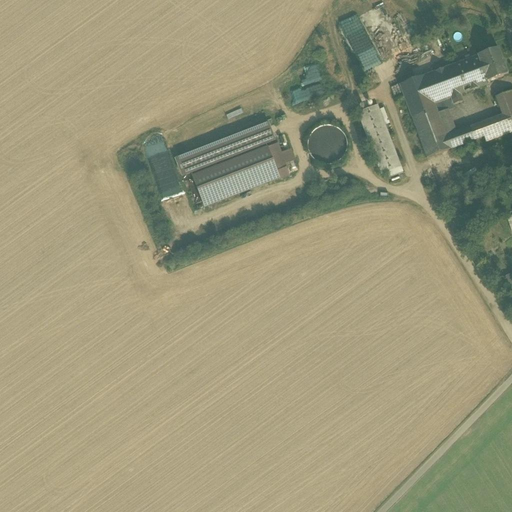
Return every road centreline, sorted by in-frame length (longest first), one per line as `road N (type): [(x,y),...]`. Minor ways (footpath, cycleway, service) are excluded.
road 1 (track): [(511,333),(418,186),(382,90),(439,60)]
road 2 (track): [(418,186),(397,192),(371,177),(328,173),(198,215),(181,212),(161,161)]
road 3 (track): [(383,511),(511,376)]
